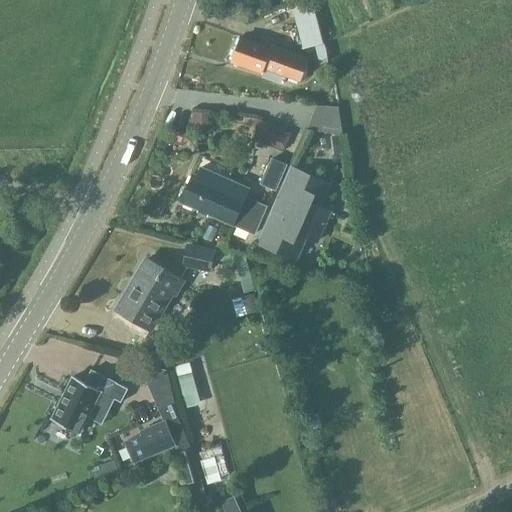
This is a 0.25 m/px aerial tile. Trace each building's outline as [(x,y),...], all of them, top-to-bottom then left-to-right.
[(303,0),(291,3),(303,49),(323,43),(311,0),(303,0)] [(310,59),(273,46),(271,50),(242,39),(232,64),(263,75),(265,71),(300,84),(310,59)] [(316,106),(306,129),(342,135),(337,107),(316,106)] [(192,113),(189,125),(196,125),(196,131),(207,131),(207,113),(192,113)] [(341,137),(331,138),(333,154),(344,153),(341,137)] [(287,166),(271,159),(260,185),(276,192),(287,166)] [(187,188),(182,200),(184,201),(183,204),(199,211),(200,210),(210,214),(210,216),(234,227),(234,226),(255,236),(268,209),(232,193),(236,184),(203,169),(199,178),(195,176),(187,188)] [(320,208),(330,186),(291,169),(258,246),(296,263),(306,240),(317,244),(331,212),(320,208)] [(219,238),(216,247),(227,250),(229,240),(219,238)] [(184,266),(211,273),(214,260),(237,265),(246,294),(253,293),(250,277),(246,258),(216,252),(215,254),(189,247),(184,266)] [(116,312),(152,333),(174,297),(176,298),(185,283),(146,260),(116,312)] [(142,333),(137,330),(127,347),(132,349),(142,333)] [(155,352),(154,358),(164,361),(165,355),(155,352)] [(189,363),(174,367),(178,382),(185,409),(201,405),(193,377),(189,363)] [(73,378),(52,421),(79,434),(87,418),(101,425),(114,400),(109,397),(116,384),(91,371),(85,383),(73,378)] [(172,391),(154,399),(159,410),(172,404),(174,403),(172,391)] [(141,437),(125,443),(134,463),(174,446),(177,453),(190,447),(172,404),(159,410),(164,422),(140,433),(141,437)] [(192,450),(178,454),(186,484),(200,480),(192,450)] [(213,458),(201,462),(208,484),(220,480),(213,458)] [(217,497),(203,503),(206,511),(212,511),(221,508),(217,497)] [(239,511),(233,499),(222,503),(225,511),(239,511)]
